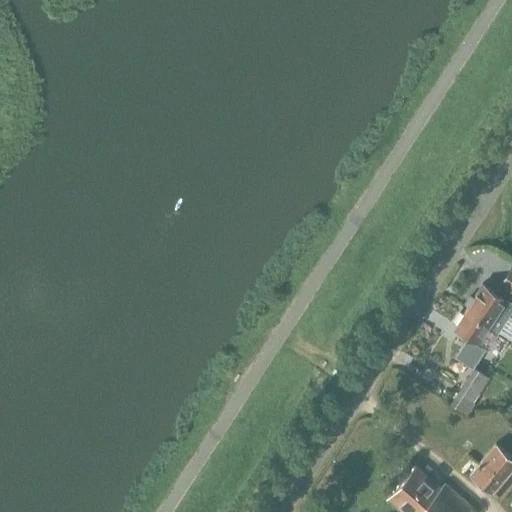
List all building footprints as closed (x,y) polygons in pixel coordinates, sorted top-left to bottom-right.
[(511,265),(495,291),(511,301),(511,265)] [(481,283),(464,309),(497,330),(508,313),(511,316),(511,301),(495,291),(481,283)] [(454,324),(454,325),(468,335),(455,355),(472,366),(485,346),(486,346),(497,330),(464,309),(454,324)] [(461,388),(474,396),(488,376),(475,367),(461,388)] [(511,467),(511,455),(496,442),(470,472),(492,491),(511,467)] [(440,486),(415,464),(388,495),(407,511),(465,511),(471,505),(444,480),(440,486)]
